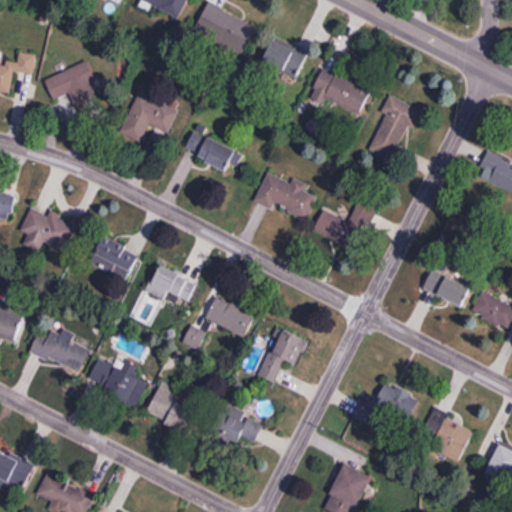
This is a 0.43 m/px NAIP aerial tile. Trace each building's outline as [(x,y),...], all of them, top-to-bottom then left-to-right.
[(190,0),(145,0),(145,2),(178,21),(190,0)] [(244,57),(258,28),(210,5),(196,34),(244,57)] [(263,69),(297,83),(309,54),(275,40),(263,69)] [(7,67),(0,66),(0,91),(12,93),(15,73),(35,76),(38,56),(21,53),(19,64),(8,62),(7,67)] [(47,80),(55,100),(71,94),(77,110),(103,100),(88,64),(47,80)] [(372,88),(324,71),(313,99),(362,117),(372,88)] [(170,134),(181,107),(141,90),(122,136),(143,144),(150,126),(170,134)] [(423,110),(392,98),(370,152),(394,162),(408,127),(415,130),(423,110)] [(226,172),(236,152),(197,132),(186,151),(226,172)] [(511,192),(511,163),(489,153),(478,177),(511,192)] [(293,184),(269,174),(258,200),(305,220),(318,190),(295,180),(293,184)] [(0,218),(12,221),(16,196),(0,194),(0,218)] [(315,233),(358,252),(379,207),(362,199),(351,223),(325,211),(315,233)] [(43,254),(47,243),(70,253),(82,225),(52,212),(50,218),(32,210),(22,232),(29,235),(25,246),(43,254)] [(92,264),(129,280),(140,254),(103,238),(92,264)] [(148,293),(166,301),(170,294),(190,303),(198,284),(159,267),(148,293)] [(461,310),(472,291),(436,270),(425,288),(461,310)] [(510,331),(511,326),(511,305),(484,292),(474,314),(510,331)] [(207,322),(247,338),(257,314),(218,297),(207,322)] [(0,338),(18,344),(29,311),(0,301),(0,338)] [(53,331),(49,341),(38,337),(32,354),(82,374),(91,350),(76,344),(79,336),(64,330),(63,335),(53,331)] [(287,362),(299,367),(309,342),(280,330),(261,378),(278,384),(287,362)] [(139,409),(150,386),(131,377),(132,374),(101,359),(88,385),(139,409)] [(149,419),(198,437),(207,411),(180,402),(184,391),(162,384),(149,419)] [(382,414),(408,427),(421,401),(387,384),(377,404),(365,398),(354,421),(374,431),(382,414)] [(209,444),(226,452),(233,436),(255,446),(265,425),(227,407),(209,444)] [(450,415),(436,409),(421,446),(461,464),(474,433),(448,422),(450,415)] [(511,452),(499,448),(488,474),(510,482),(511,477),(511,452)] [(0,482),(24,492),(34,465),(0,452),(0,482)] [(359,511),(373,478),(343,466),(325,511),(359,511)] [(51,509),(57,511),(89,511),(96,497),(47,476),(38,497),(54,504),(51,509)]
